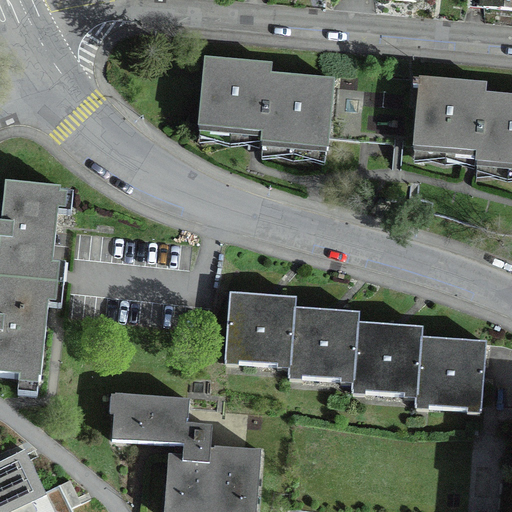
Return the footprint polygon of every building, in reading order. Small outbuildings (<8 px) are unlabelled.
[(511,0),(466,0),(465,9),(511,12),(511,0)] [(182,37),(159,35),(158,47),(181,50),(182,37)] [(270,69),(268,69),(203,63),(197,131),(254,136),(261,137),(260,142),(260,146),(261,147),(326,152),(332,84),(269,78),(270,69)] [(412,90),(417,91),(412,151),(471,156),(475,156),(474,166),(476,166),(479,167),(511,169),(511,100),(483,98),(484,88),(483,88),(418,82),(418,84),(412,84),(412,90)] [(45,322),(48,289),(53,247),(58,194),(4,189),(0,227),(0,379),(38,383),(45,322)] [(350,395),(351,395),(352,389),(364,390),(363,396),(403,399),(403,393),(415,394),(414,410),(416,404),(427,405),(427,411),(479,415),(482,374),(484,347),(420,342),(420,332),(399,330),(357,327),(357,317),(336,315),(293,312),(294,302),(273,301),(229,297),(223,366),(225,366),(225,360),(237,361),(236,367),(276,370),(277,364),(288,364),(287,380),(287,381),(289,375),(300,375),(300,381),(340,384),(340,378),(351,379),(350,395)] [(112,419),(110,444),(183,450),(182,459),(167,458),(162,511),(255,511),(260,454),(209,450),(211,430),(186,428),(188,403),(121,398),(119,419),(112,419)]
